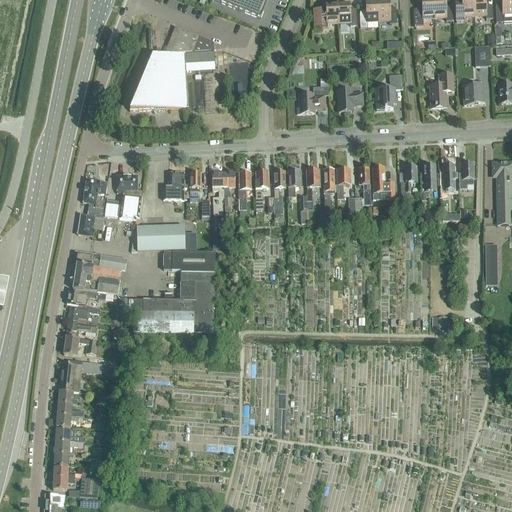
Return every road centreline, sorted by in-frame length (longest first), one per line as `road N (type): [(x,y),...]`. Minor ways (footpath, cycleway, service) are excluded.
road 1 (primary): [(0,474),(101,0)]
road 2 (track): [(221,511),(239,436),(242,333),(486,336)]
road 3 (primary): [(77,0),(0,382)]
road 4 (residential): [(34,511),(45,364),(85,148)]
road 5 (unclassified): [(264,144),(511,132)]
road 6 (track): [(239,436),(385,454),(463,475)]
road 7 (track): [(451,511),(484,407),(486,336)]
road 8 (unclassified): [(85,148),(264,144)]
road 9 (unclassified): [(85,148),(132,0)]
road 10 (residential): [(298,0),(266,79),(264,144)]
road 11 (unclassified): [(26,133),(52,0)]
